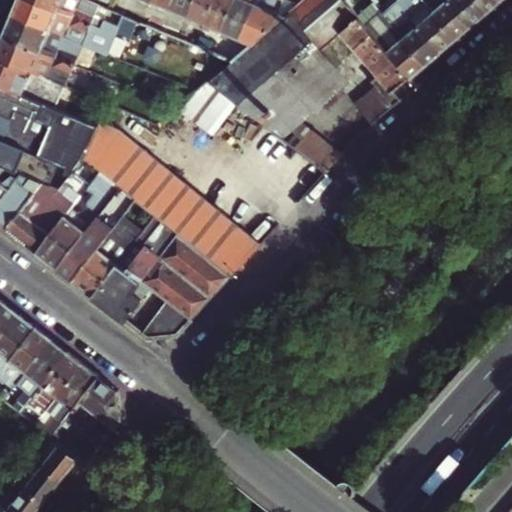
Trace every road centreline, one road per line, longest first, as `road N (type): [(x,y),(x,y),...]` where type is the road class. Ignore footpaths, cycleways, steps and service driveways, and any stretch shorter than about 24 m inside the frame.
road 1 (residential): [(167,385),(374,150),(511,31)]
road 2 (trunk): [(511,348),(366,511)]
road 3 (tertiary): [(0,258),(167,385)]
road 4 (tertiary): [(167,385),(329,511)]
road 5 (residential): [(70,511),(167,385)]
road 6 (trunk): [(419,511),(511,407)]
